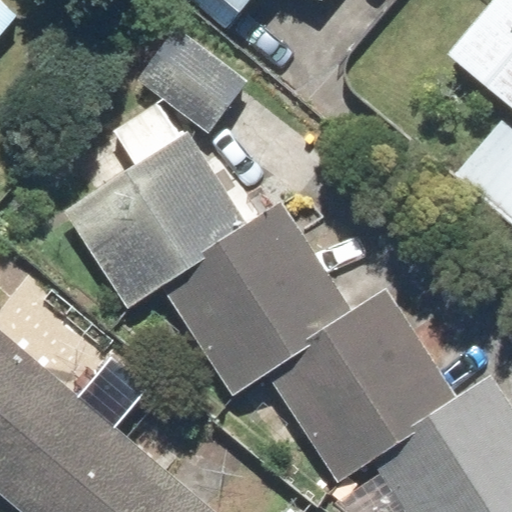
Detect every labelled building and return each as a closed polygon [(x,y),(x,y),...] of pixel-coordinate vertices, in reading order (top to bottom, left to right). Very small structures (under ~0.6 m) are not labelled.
[(0,0),(0,47),(29,14),(12,0),(0,0)] [(239,0),(253,12),(263,0),(239,0)] [(511,220),(511,0),(496,0),(456,50),(511,95),(511,119),(463,181),(511,220)] [(259,76),(175,15),(134,71),(218,132),(259,76)] [(118,133),(142,170),(73,215),(134,310),(171,286),(242,396),(276,374),(347,484),(382,462),(414,511),(511,511),(511,387),(503,373),(463,398),(390,286),(360,306),(291,199),(256,221),(199,133),(186,141),(162,104),(118,133)] [(229,511),(186,474),(0,313),(0,478),(39,511),(229,511)]
